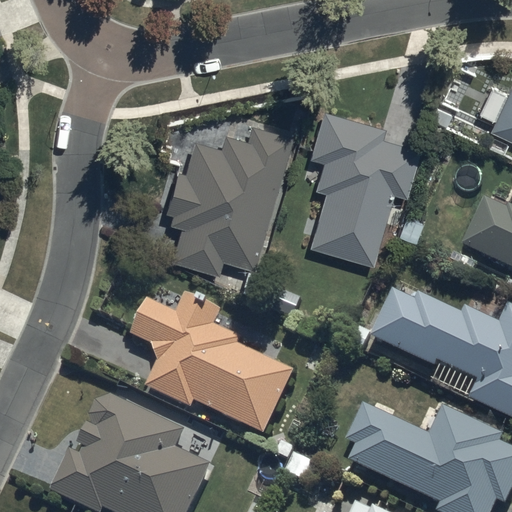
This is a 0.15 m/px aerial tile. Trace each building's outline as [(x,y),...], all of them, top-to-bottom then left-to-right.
[(511,81),(511,82),(490,126),(511,136),(511,81)] [(385,123),(323,106),(311,154),(324,157),(317,185),(326,188),(311,244),(374,260),(392,189),(407,193),(419,146),(381,136),(385,123)] [(255,265),(290,133),(253,121),(249,136),(224,129),(220,142),(194,135),(185,168),(176,165),(164,206),(174,209),(171,218),(183,221),(173,258),(219,271),(223,256),(255,265)] [(511,204),(509,209),(486,198),(464,245),(511,267),(511,204)] [(394,289),(372,336),(437,366),(440,361),(479,379),(470,398),(511,417),(511,305),(510,304),(501,323),(498,321),(505,305),(483,294),(476,310),(468,307),(465,313),(421,292),(418,300),(394,289)] [(155,345),(160,359),(147,385),(192,407),(196,401),(265,435),(295,371),(238,343),(241,338),(216,325),(223,310),(210,304),(212,300),(202,295),(200,299),(187,293),(178,312),(149,299),(132,334),(155,345)] [(186,430),(113,396),(99,400),(92,413),(94,424),(90,422),(81,442),(86,444),(82,454),(70,448),(54,484),(56,485),(53,492),(96,511),(104,511),(106,509),(112,511),(189,511),(212,465),(177,449),(186,430)] [(359,445),(351,461),(441,503),(437,511),(438,511),(492,511),(498,500),(507,505),(511,494),(511,446),(502,442),(505,436),(444,408),(431,435),(364,404),(348,439),(359,445)]
